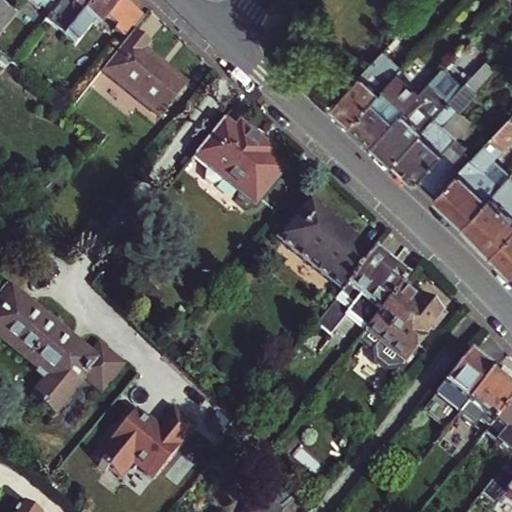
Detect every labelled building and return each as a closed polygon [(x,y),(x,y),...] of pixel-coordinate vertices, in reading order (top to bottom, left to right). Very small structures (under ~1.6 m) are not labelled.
[(62,0),(55,9),(46,21),(66,37),(95,0),(62,0)] [(95,0),(66,37),(76,45),(93,24),(98,29),(108,16),(119,24),(115,28),(128,38),(133,31),(144,17),(122,0),(95,0)] [(0,40),(17,19),(18,16),(0,1),(0,40)] [(128,38),(101,73),(159,119),(186,86),(143,52),(149,44),(133,31),(128,38)] [(401,67),(382,50),(335,100),(354,118),(401,67)] [(453,57),(444,66),(455,77),(464,67),(453,57)] [(444,66),(424,88),(376,139),(396,158),(436,115),(427,106),(441,91),(455,77),(444,66)] [(436,115),(396,158),(427,187),(448,165),(441,158),(469,129),(453,114),(491,73),(483,66),(450,100),(436,115)] [(401,67),(354,118),(376,139),(424,88),(401,67)] [(427,106),(436,115),(450,100),(441,91),(427,106)] [(510,174),(493,157),(511,136),(511,113),(457,173),(435,196),(464,223),(493,193),(510,174)] [(240,193),(237,197),(248,206),(254,204),(256,206),(284,170),(269,158),(274,151),(241,125),(236,132),(225,121),(195,157),(209,169),(209,175),(220,184),(224,180),(240,193)] [(435,196),(457,173),(448,165),(427,187),(435,196)] [(511,231),(511,175),(510,174),(493,193),(464,223),(492,252),(511,231)] [(224,180),(220,184),(237,197),(240,193),(224,180)] [(372,255),(309,205),(281,241),(343,291),(372,255)] [(511,231),(492,252),(511,271),(511,231)] [(364,333),(401,287),(406,281),(372,255),(343,291),(316,324),(331,335),(346,317),(364,333)] [(0,296),(5,301),(0,306),(0,339),(40,373),(39,374),(45,380),(32,396),(40,402),(37,404),(45,411),(47,409),(54,415),(85,378),(102,392),(123,366),(100,347),(93,357),(7,285),(0,293),(0,296)] [(439,317),(401,287),(364,333),(358,340),(370,351),(371,358),(389,372),(399,371),(422,340),(421,339),(439,317)] [(467,355),(434,396),(454,412),(462,402),(466,406),(492,375),(467,355)] [(466,406),(459,415),(485,435),(511,401),(511,390),(492,375),(466,406)] [(511,455),(511,401),(485,435),(483,437),(493,446),(492,448),(508,461),(511,455)] [(153,478),(194,426),(172,408),(156,428),(133,410),(94,459),(99,463),(97,465),(104,471),(106,469),(117,478),(131,460),(153,478)] [(295,498),(267,467),(254,478),(260,485),(281,510),(295,498)] [(511,477),(502,469),(480,496),(495,507),(504,496),(511,502),(511,477)] [(260,485),(247,511),(282,511),(283,511),(297,500),(295,498),(281,510),(260,485)] [(34,511),(22,503),(16,511),(34,511)]
